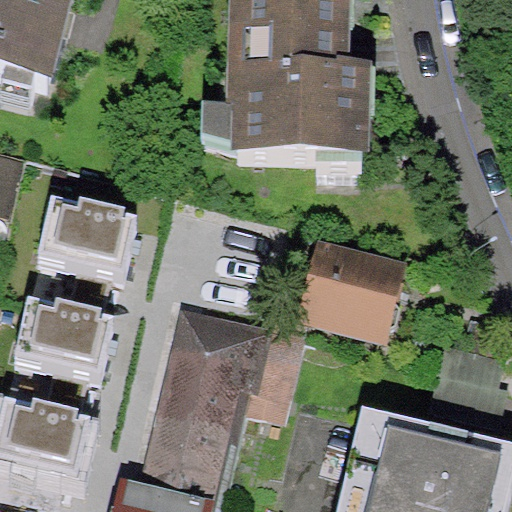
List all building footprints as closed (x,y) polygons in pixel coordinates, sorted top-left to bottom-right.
[(90,0),(0,0),(0,86),(66,102),(90,0)] [(351,0),(227,0),(227,56),(351,58),(351,0)] [(371,59),(351,58),(227,56),(227,101),(201,99),(199,131),(232,141),(232,150),(367,149),(371,59)] [(136,230),(53,213),(36,291),(119,308),(136,230)] [(409,260),(318,235),(295,320),(386,344),(409,260)] [(307,331),(185,301),(140,479),(215,498),(224,500),(245,417),(283,427),(307,331)] [(112,331),(29,314),(13,392),(96,409),(112,331)] [(82,511),(102,426),(0,403),(0,495),(72,511),(82,511)] [(511,511),(511,450),(376,418),(353,511),(511,511)] [(126,477),(118,511),(212,511),(215,498),(140,479),(126,477)]
